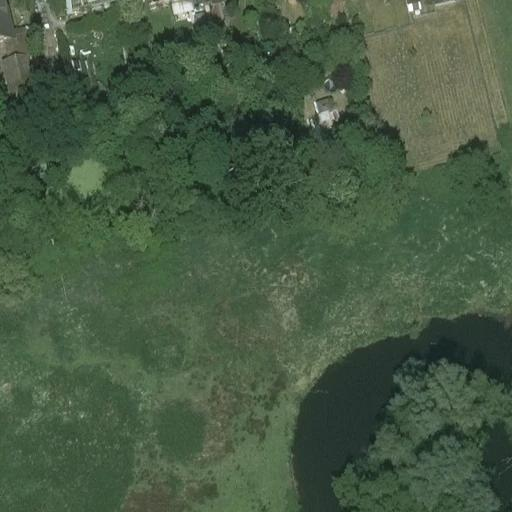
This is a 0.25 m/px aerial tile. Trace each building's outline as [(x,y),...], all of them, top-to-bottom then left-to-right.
[(24,33),(8,36),(0,0),(0,57),(2,66),(24,61),(24,62),(30,61),(24,33)] [(121,0),(63,0),(68,19),(123,6),(121,0)] [(334,0),(305,0),(309,12),(336,6),(334,0)] [(430,0),(433,9),(457,2),(456,0),(430,0)] [(24,61),(2,66),(10,101),(32,96),(24,62),(24,61)] [(58,67),(57,84),(76,86),(78,69),(58,67)] [(43,160),(23,162),(24,175),(44,174),(43,160)]
